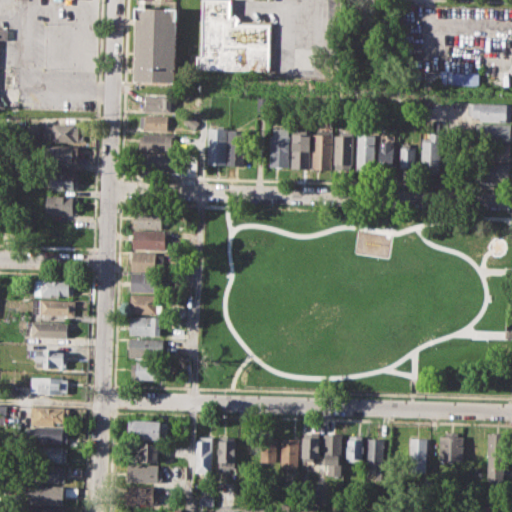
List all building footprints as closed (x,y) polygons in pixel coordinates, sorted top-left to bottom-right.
[(199,0),(230,0),(230,17),(238,17),(238,22),(272,23),(271,70),(198,68),(199,0)] [(135,7),(178,8),(176,82),(133,81),(135,7)] [(424,69),(452,69),(452,73),(478,74),(478,86),(424,85),(424,80),(424,69)] [(146,103),(146,96),(167,96),(166,112),(142,112),(142,103),(146,103)] [(257,97),(270,97),(270,112),(257,112),(257,97)] [(474,103),(510,103),(510,121),(480,121),(480,116),(473,116),(474,103)] [(140,114),(170,115),(169,129),(140,128),(140,114)] [(45,126),(53,126),(53,122),(75,123),(75,126),(79,126),(79,139),(75,139),(75,142),(52,141),(52,137),(44,137),(45,126)] [(476,123),(510,124),(509,140),(476,139),(476,123)] [(228,128),(228,165),(245,165),(245,128),(228,128)] [(271,128),(290,128),(288,166),(270,165),(271,128)] [(293,129),(292,168),(310,168),(311,134),(307,133),(307,130),(293,129)] [(314,133),(313,169),(331,170),(332,130),(318,130),(318,133),(314,133)] [(335,134),(334,170),(352,170),(353,131),(341,131),(340,134),(335,134)] [(140,135),(144,135),(144,132),(175,133),(174,152),(143,150),(143,147),(140,147),(140,135)] [(358,133),(357,170),(374,171),(375,134),(358,133)] [(379,133),(378,165),(395,166),(396,133),(379,133)] [(208,135),(226,135),(225,164),(207,164),(208,135)] [(422,136),(434,136),(434,142),(440,142),(439,172),(421,172),(422,136)] [(400,142),(400,167),(415,167),(415,146),(410,146),(410,142),(400,142)] [(477,142),(509,143),(509,160),(476,159),(477,142)] [(42,143),(79,145),(78,164),(41,163),(42,143)] [(142,153),(174,155),(173,171),(141,170),(142,153)] [(477,162),(509,163),(508,182),(476,181),(477,162)] [(48,172),(78,173),(78,189),(47,188),(48,172)] [(47,195),(77,196),(77,214),(46,213),(47,195)] [(135,210),(169,211),(168,227),(134,226),(135,210)] [(134,229),(169,231),(168,248),(133,247),(134,229)] [(132,251),(164,252),(164,269),(131,268),(132,251)] [(132,272),(167,273),(166,291),(131,290),(132,272)] [(34,279),(72,280),(71,295),(34,294),(34,279)] [(131,294),(157,295),(157,313),(130,312),(131,294)] [(32,298),(74,300),(74,315),(32,314),(32,298)] [(172,306),(185,307),(184,317),(172,317),(172,306)] [(130,315),(162,316),(162,330),(157,329),(157,334),(129,333),(130,315)] [(32,321),(68,323),(68,337),(32,335),(32,321)] [(172,325),(185,326),(184,343),(171,342),(172,325)] [(129,337),(162,338),(161,357),(129,356),(129,337)] [(35,349),(66,350),(66,365),(35,364),(35,349)] [(130,363),(136,363),(136,360),(165,361),(164,378),(130,377),(130,363)] [(39,375),(69,376),(68,394),(38,393),(38,389),(30,389),(31,380),(39,380),(39,375)] [(31,406),(69,407),(69,421),(54,421),(54,424),(31,423),(31,406)] [(128,419),(163,420),(163,439),(127,438),(128,419)] [(27,426),(68,427),(68,442),(27,441),(27,426)] [(441,435),(446,435),(446,430),(459,431),(458,435),(464,435),(463,467),(440,467),(441,435)] [(303,432),(320,432),(320,457),(313,457),(313,461),(303,461),(303,432)] [(487,432),(506,432),(505,484),(486,484),(487,432)] [(324,433),(342,433),(342,475),(327,475),(327,463),(324,463),(324,433)] [(348,434),(364,434),(364,461),(347,460),(348,434)] [(200,435),(213,435),(212,472),(195,472),(196,440),(200,440),(200,435)] [(218,435),(237,436),(236,468),(217,467),(218,435)] [(261,436),(277,437),(277,461),(260,461),(261,436)] [(411,436),(427,437),(427,473),(411,472),(411,436)] [(281,437),(299,437),(299,468),(281,468),(281,437)] [(368,438),(367,473),(383,474),(384,438),(368,438)] [(241,440),(258,441),(257,468),(240,467),(241,440)] [(132,442),(161,443),(161,461),(131,460),(132,442)] [(33,446),(67,447),(67,462),(32,461),(33,446)] [(128,463),(160,464),(159,469),(164,469),(164,481),(127,480),(128,463)] [(31,464),(66,466),(65,482),(30,480),(31,464)] [(179,465),(189,465),(189,477),(179,477),(179,465)] [(302,483),(316,483),(315,502),(302,501),(302,483)] [(29,485),(65,487),(64,504),(28,502),(29,485)] [(127,485),(155,486),(155,491),(159,491),(158,505),(126,504),(127,485)] [(200,496),(214,496),(214,505),(200,505),(200,496)] [(485,510),(482,507),(482,502),(486,499),(491,499),(494,503),(494,507),(493,510),(489,511),(485,510)]
